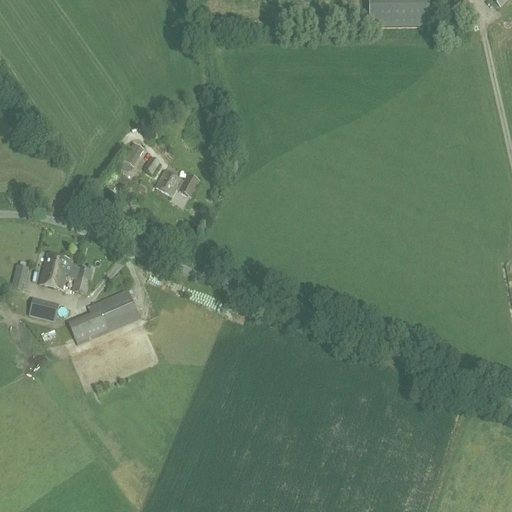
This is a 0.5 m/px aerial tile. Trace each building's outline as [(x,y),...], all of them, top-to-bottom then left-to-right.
[(368,0),(369,30),(429,29),(428,0),(368,0)] [(492,0),(500,8),(508,0),(492,0)] [(122,162),(133,169),(143,152),(133,145),(122,162)] [(145,172),(152,176),(160,164),(152,160),(145,172)] [(179,194),(190,200),(200,183),(188,177),(184,184),(165,174),(157,189),(171,197),(175,191),(179,193),(179,194)] [(72,293),(86,297),(92,272),(68,266),(69,261),(48,255),(44,268),(43,268),(39,286),(62,291),(66,276),(68,276),(67,278),(75,280),(72,293)] [(10,291),(23,294),(28,270),(16,267),(10,291)] [(68,324),(78,347),(140,321),(128,291),(88,308),(90,315),(68,324)] [(198,297),(195,303),(207,309),(210,303),(198,297)] [(29,317),(55,323),(59,306),(33,300),(29,317)] [(48,343),(59,342),(59,333),(47,334),(48,343)]
